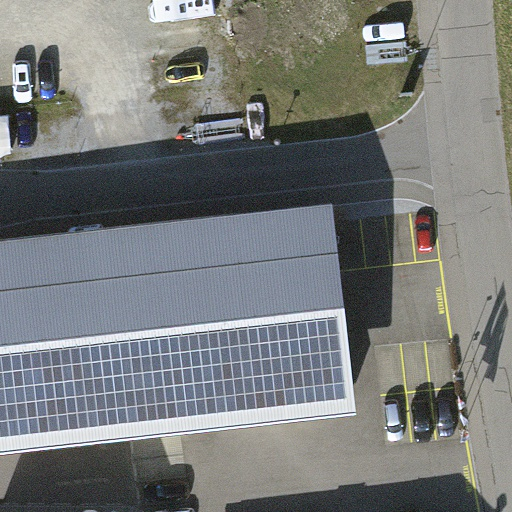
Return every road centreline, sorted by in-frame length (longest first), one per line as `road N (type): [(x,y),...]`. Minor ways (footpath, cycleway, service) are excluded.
road 1 (residential): [(477,141),(0,197)]
road 2 (unclassified): [(477,141),(511,392)]
road 3 (unclassified): [(465,0),(477,141)]
